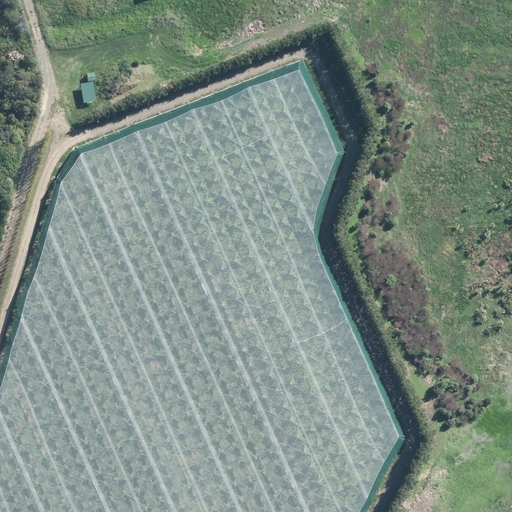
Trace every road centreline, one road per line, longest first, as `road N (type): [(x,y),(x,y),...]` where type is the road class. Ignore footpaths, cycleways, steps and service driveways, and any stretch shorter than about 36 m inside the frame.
road 1 (track): [(376,511),(409,452),(408,430),(327,240),(344,150),(309,58),(288,53),(68,143),(50,162),(0,338)]
road 2 (track): [(0,237),(45,67),(17,0)]
